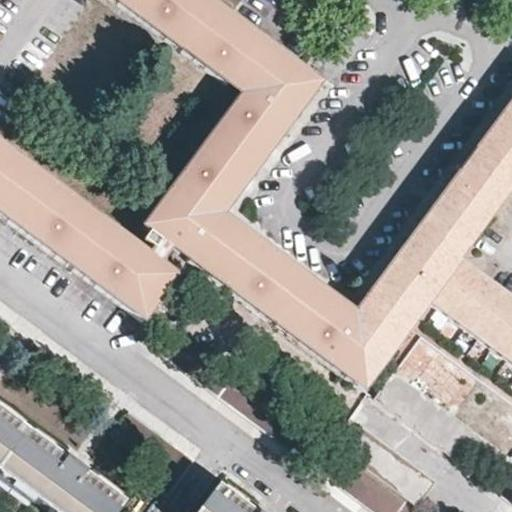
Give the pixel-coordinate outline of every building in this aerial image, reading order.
[(0,218),(73,272),(141,323),(188,261),(198,269),(362,393),(379,370),(428,304),(511,367),(511,302),(441,249),(447,240),(463,252),(509,189),(511,186),(511,101),(470,157),(416,229),(402,247),(351,313),(330,298),(307,280),(228,221),(221,216),(300,110),(319,84),(293,65),(207,0),(108,0),(187,59),(225,88),(238,71),(251,81),(249,85),(142,227),(160,241),(149,255),(109,227),(83,207),(0,145),(0,218)] [(150,330),(158,320),(198,269),(188,261),(141,323),(150,330)] [(0,341),(11,327),(0,318),(0,341)] [(305,461),(321,440),(266,399),(158,320),(150,330),(142,341),(305,461)] [(108,398),(33,343),(16,366),(91,422),(108,398)] [(463,448),(497,466),(502,469),(508,462),(393,375),(374,402),(453,462),(463,448)] [(193,461),(128,413),(111,436),(152,466),(143,478),(166,496),(193,461)] [(116,511),(121,506),(82,478),(82,477),(85,473),(74,464),(65,458),(61,462),(0,417),(0,477),(0,478),(46,511),(116,511)] [(415,509),(432,485),(347,423),(330,447),(415,509)] [(372,511),(418,511),(415,509),(330,447),(314,468),(372,511)] [(244,511),(214,490),(197,511),(244,511)]
